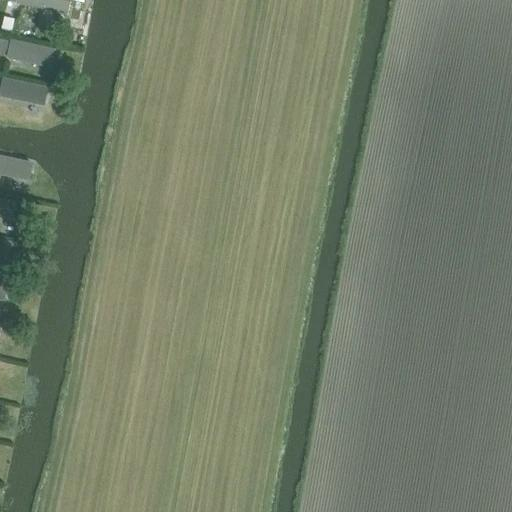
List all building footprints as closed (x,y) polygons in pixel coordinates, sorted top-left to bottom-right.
[(17,0),(17,3),(67,13),(69,0),(17,0)] [(5,17),(2,29),(12,31),(15,20),(5,17)] [(0,40),(0,51),(6,53),(8,42),(0,40)] [(12,41),(8,58),(51,68),(55,51),(12,41)] [(4,80),(1,97),(44,106),(47,89),(4,80)] [(0,156),(0,174),(29,181),(32,164),(0,156)] [(0,199),(0,217),(20,222),(24,204),(0,199)] [(0,240),(0,258),(12,261),(15,244),(0,240)]
